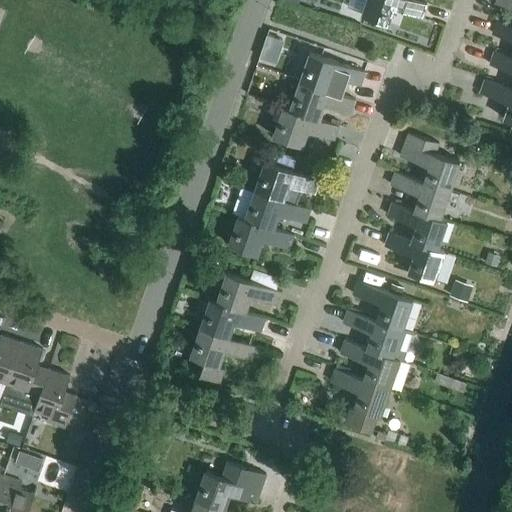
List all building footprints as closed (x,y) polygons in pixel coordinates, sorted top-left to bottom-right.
[(366,0),(362,14),(388,23),(394,7),(422,17),(427,4),(416,0),(366,0)] [(511,0),(495,0),(495,1),(511,6),(507,21),(511,23),(511,0)] [(511,23),(507,21),(496,18),(492,31),(511,38),(511,23)] [(511,70),(511,55),(494,49),(489,62),(511,70)] [(310,51),(300,80),(341,94),(341,93),(346,79),(360,84),(365,70),(310,51)] [(511,86),(484,77),(480,90),(509,100),(503,116),(511,119),(511,86)] [(300,80),(290,108),(290,109),(317,118),(323,102),(350,112),(355,98),(341,93),(341,94),(300,80)] [(290,109),(290,108),(283,106),(273,134),(301,144),(307,129),(333,138),(338,125),(317,118),(290,109)] [(424,179),(450,188),(460,161),(435,152),(439,142),(409,131),(400,155),(429,165),(424,179)] [(265,159),(254,189),(283,198),(283,197),(288,183),(315,192),(320,178),(265,159)] [(440,216),(450,188),(424,179),(395,170),(390,184),(419,194),(414,208),(441,217),(440,216)] [(283,198),(254,189),(245,217),(273,227),(278,212),(305,221),(310,207),(283,197),(283,198)] [(416,223),(410,238),(437,247),(447,219),(440,216),(441,217),(414,208),(392,200),(388,214),(416,223)] [(273,227),(245,217),(238,215),(228,243),(256,252),(261,238),(289,247),(293,234),(273,227)] [(444,250),(437,247),(410,238),(389,231),(384,244),(414,254),(408,270),(434,279),(444,250)] [(496,265),(499,258),(488,255),(486,262),(496,265)] [(245,309),(250,295),(277,304),(282,290),(226,271),(217,299),(217,300),(245,309)] [(381,303),(376,318),(403,327),(413,298),(358,280),(353,293),(381,303)] [(467,300),(471,288),(455,282),(451,294),(467,300)] [(265,316),(245,309),(217,300),(217,299),(210,297),(200,326),(228,336),(228,335),(233,321),(261,330),(265,316)] [(366,346),(400,357),(403,359),(413,330),(403,327),(376,318),(348,308),(343,321),(371,330),(366,346)] [(256,345),(228,335),(228,336),(200,326),(191,354),(204,359),(200,371),(220,378),(225,365),(219,363),(224,349),(251,358),(256,345)] [(0,383),(6,385),(21,342),(0,334),(0,335),(0,383)] [(369,362),(363,377),(390,386),(400,357),(366,346),(345,339),(340,352),(369,362)] [(21,342),(6,385),(20,390),(19,395),(37,401),(38,401),(48,371),(47,371),(48,368),(37,364),(42,349),(21,342)] [(380,415),(390,386),(363,377),(335,367),(330,380),(359,390),(354,405),(350,404),(345,419),(371,428),(376,414),(380,415)] [(70,375),(48,368),(47,371),(48,371),(38,401),(37,401),(34,409),(49,415),(47,421),(65,428),(77,395),(65,390),(70,375)] [(9,432),(7,440),(20,444),(22,436),(9,432)] [(20,451),(17,462),(22,464),(28,461),(30,455),(20,451)] [(206,470),(196,499),(224,508),(229,493),(256,503),(266,474),(228,460),(223,475),(206,470)] [(23,482),(4,476),(0,486),(0,511),(2,511),(29,511),(38,487),(36,487),(34,493),(20,489),(23,482)] [(235,511),(224,508),(196,499),(191,511),(235,511)]
